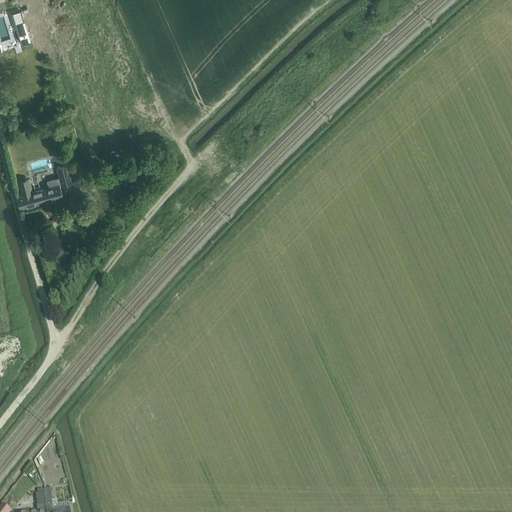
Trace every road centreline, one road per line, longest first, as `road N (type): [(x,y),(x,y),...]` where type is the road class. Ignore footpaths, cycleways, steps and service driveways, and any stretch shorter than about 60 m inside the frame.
road 1 (residential): [(0,423),(55,339),(0,141)]
road 2 (track): [(55,339),(189,165),(182,142)]
